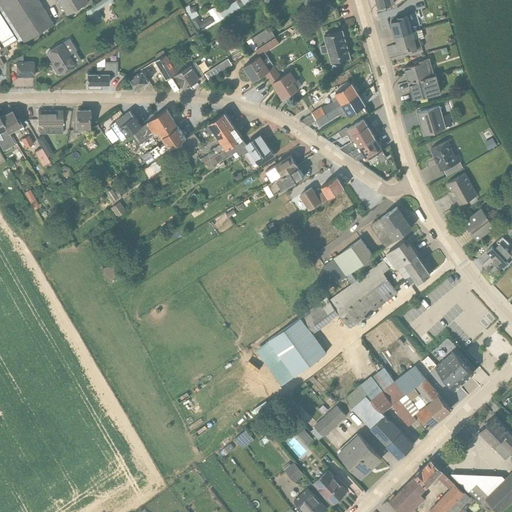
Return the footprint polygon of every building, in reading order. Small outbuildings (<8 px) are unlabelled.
[(39,0),(0,0),(0,12),(16,38),(19,42),(53,21),(39,0)] [(57,0),(66,13),(85,0),(57,0)] [(97,0),(84,8),(93,21),(102,15),(97,7),(107,0),(97,0)] [(232,0),(220,8),(217,4),(212,5),(215,10),(201,19),(197,13),(199,11),(197,8),(196,3),(191,4),(190,1),(185,4),(192,16),(201,30),(248,0),(232,0)] [(413,27),(417,26),(412,9),(409,10),(413,27)] [(392,18),(396,33),(413,27),(409,10),(398,13),(399,16),(392,18)] [(16,38),(0,12),(0,39),(3,45),(16,38)] [(276,33),(270,24),(247,38),(254,48),(276,33)] [(413,27),(396,33),(400,48),(408,46),(409,48),(423,44),(420,35),(424,34),(422,25),(417,26),(413,27)] [(325,31),(324,31),(327,41),(321,43),(323,50),(329,48),(332,59),(350,54),(343,27),(325,32),(325,31)] [(256,46),(260,52),(279,40),(281,38),(277,33),(256,46)] [(75,47),(69,36),(46,50),(52,59),(49,61),(56,72),(59,70),(60,71),(79,59),(74,50),(75,47)] [(1,54),(9,49),(6,44),(0,47),(0,62),(3,62),(0,56),(0,52),(0,53),(1,54)] [(159,55),(166,51),(164,47),(157,51),(159,55)] [(265,49),(244,63),(253,77),(265,70),(268,74),(278,68),(265,49)] [(128,76),(135,86),(149,78),(146,72),(159,64),(167,77),(178,70),(167,51),(166,51),(159,55),(141,66),(142,67),(128,76)] [(405,63),(409,79),(435,72),(430,54),(416,58),(417,60),(405,63)] [(210,76),(232,61),(228,55),(206,71),(210,76)] [(86,70),(86,81),(107,81),(107,72),(116,71),(115,59),(103,59),(103,56),(96,60),(96,64),(95,70),(86,70)] [(32,59),(16,59),(17,74),(32,73),(32,59)] [(177,71),(177,72),(177,74),(179,78),(181,78),(185,84),(204,72),(196,59),(177,71)] [(278,68),(268,74),(283,95),(299,85),(294,77),(296,76),(291,67),(282,73),(278,68)] [(409,79),(414,96),(441,88),(437,71),(435,72),(409,79)] [(317,116),(359,90),(352,78),(336,88),(335,87),(330,90),(332,93),(331,94),(333,97),(322,104),(321,103),(312,109),(313,110),(302,117),(308,122),(317,116)] [(359,90),(317,116),(320,122),(340,109),(343,114),(366,101),(359,90)] [(308,92),(303,95),(308,103),(314,100),(308,92)] [(440,101),(417,108),(424,131),(447,123),(445,119),(443,112),(440,101)] [(172,144),(187,134),(167,106),(142,122),(131,131),(139,142),(158,128),(162,134),(163,133),(171,145),(172,144)] [(120,107),(111,114),(115,119),(116,118),(124,128),(118,133),(121,137),(131,131),(142,122),(135,112),(130,108),(124,112),(120,107)] [(11,108),(0,113),(0,115),(7,130),(22,122),(18,115),(15,116),(11,108)] [(39,130),(62,130),(61,108),(37,108),(37,127),(39,130)] [(72,128),(79,129),(79,125),(91,125),(91,108),(76,108),(72,123),(72,128)] [(225,109),(205,122),(212,133),(215,132),(217,135),(219,134),(235,123),(225,109)] [(375,133),(364,115),(348,125),(347,124),(340,129),(342,133),(347,130),(352,138),(341,145),(348,149),(375,133)] [(0,116),(0,143),(2,148),(14,142),(7,130),(0,116)] [(99,122),(92,126),(97,133),(103,128),(99,122)] [(243,134),(235,123),(219,134),(221,137),(219,138),(221,141),(220,141),(213,146),(214,147),(201,155),(203,159),(204,159),(243,134)] [(178,155),(202,139),(195,129),(187,134),(171,144),(178,155)] [(246,150),(255,163),(274,150),(261,131),(247,140),(243,134),(204,159),(208,165),(209,166),(210,166),(211,167),(213,166),(213,164),(215,163),(217,166),(221,163),(222,165),(227,162),(223,156),(234,150),(237,154),(240,152),(241,153),(246,150)] [(32,141),(27,132),(20,137),(25,146),(32,141)] [(42,133),(36,136),(47,154),(53,151),(42,133)] [(375,133),(348,149),(358,156),(365,151),(368,155),(382,146),(375,133)] [(448,136),(432,144),(442,165),(444,165),(460,157),(462,156),(458,149),(455,150),(448,136)] [(164,149),(159,141),(151,146),(150,145),(149,146),(150,147),(143,151),(148,160),(164,149)] [(47,156),(40,145),(34,149),(42,163),(47,160),(45,157),(47,156)] [(272,177),(298,162),(292,151),(291,151),(266,167),(272,177)] [(180,161),(184,168),(193,164),(189,156),(180,161)] [(444,165),(447,171),(463,162),(460,157),(444,165)] [(275,191),(304,172),(298,162),(264,183),(270,192),(274,190),(275,191)] [(9,179),(14,176),(7,165),(1,168),(6,175),(7,174),(9,179)] [(242,168),(235,170),(237,176),(244,173),(242,168)] [(455,190),(460,199),(478,189),(466,168),(448,177),(453,187),(452,187),(454,191),(455,190)] [(118,172),(109,178),(112,183),(121,176),(118,172)] [(313,182),(300,190),(310,204),(344,183),(338,172),(322,182),(324,186),(318,190),(313,182)] [(116,183),(108,189),(114,198),(122,192),(116,183)] [(24,188),(33,205),(38,202),(29,185),(24,188)] [(200,193),(194,188),(189,194),(195,199),(200,193)] [(121,197),(112,203),(118,213),(127,207),(121,197)] [(412,223),(398,202),(371,220),(386,242),(412,223)] [(482,203),(464,216),(469,224),(470,223),(472,226),(472,227),(477,234),(495,220),(482,203)] [(234,210),(237,208),(234,205),(227,210),(229,213),(231,212),(234,215),(235,214),(234,212),(235,212),(234,210)] [(272,228),(278,224),(277,222),(277,221),(274,217),(267,221),(272,228)] [(264,233),(270,229),(267,223),(260,228),(264,233)] [(493,240),(487,245),(495,253),(494,253),(494,254),(494,255),(494,256),(494,257),(495,258),(496,258),(497,258),(498,258),(498,257),(502,261),(504,263),(510,257),(506,253),(511,247),(507,242),(511,238),(503,230),(498,236),(499,237),(495,242),(493,240)] [(374,250),(362,232),(324,260),(336,277),(347,270),(351,266),(374,250)] [(51,240),(49,236),(41,241),(43,244),(51,240)] [(387,250),(384,252),(385,253),(391,262),(395,264),(397,263),(397,264),(418,249),(410,238),(407,240),(404,236),(387,249),(387,250)] [(418,249),(399,263),(405,273),(407,272),(411,278),(416,275),(418,277),(431,268),(418,249)] [(124,257),(121,252),(105,263),(112,274),(119,270),(115,263),(124,257)] [(384,266),(391,262),(385,253),(357,274),(351,266),(347,270),(352,277),(330,294),(327,290),(265,337),(291,372),(328,345),(314,326),(340,308),(350,322),(399,286),(384,266)] [(429,349),(423,354),(426,358),(425,358),(430,365),(435,360),(456,382),(474,366),(454,343),(437,358),(429,349)] [(422,391),(439,413),(451,403),(415,359),(395,374),(406,387),(414,381),(416,379),(424,389),(422,391)] [(400,392),(406,387),(395,374),(384,360),(373,369),(372,368),(348,388),(348,390),(351,400),(400,451),(414,438),(385,405),(392,400),(409,420),(418,413),(414,408),(400,392)] [(406,387),(400,392),(414,408),(418,405),(430,420),(439,413),(414,381),(406,387)] [(312,424),(319,433),(324,429),(325,430),(348,408),(338,398),(315,419),(316,420),(312,424)] [(511,446),(511,444),(511,425),(510,424),(510,423),(495,408),(480,424),(506,451),(511,446)] [(476,427),(480,422),(471,414),(467,419),(476,427)] [(465,419),(460,425),(471,433),(476,428),(465,419)] [(314,432),(302,420),(297,424),(309,437),(314,432)] [(238,430),(245,440),(256,432),(248,421),(238,430)] [(362,470),(382,451),(359,426),(339,445),(362,470)] [(477,476),(469,484),(495,510),(500,505),(501,507),(511,495),(511,444),(511,446),(511,447),(511,464),(505,471),(489,488),(477,476)] [(394,487),(388,493),(408,511),(417,504),(415,502),(426,491),(422,487),(432,475),(435,478),(441,472),(450,481),(430,503),(432,505),(429,508),(433,511),(438,511),(440,511),(450,511),(462,500),(465,504),(474,494),(465,485),(464,486),(432,453),(421,463),(419,463),(417,465),(417,467),(410,474),(396,488),(394,487)] [(305,467),(294,454),(285,462),(296,475),(305,467)] [(347,484),(328,463),(315,475),(334,495),(347,484)] [(489,488),(505,471),(502,468),(451,467),(469,484),(477,476),(489,488)] [(316,511),(328,501),(308,480),(295,492),(313,511),(316,511)]
